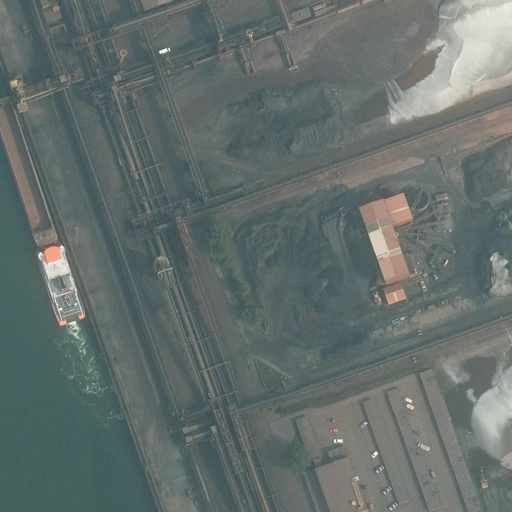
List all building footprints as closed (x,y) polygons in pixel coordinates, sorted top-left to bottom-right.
[(37,0),(44,18),(52,15),(46,0),(37,0)] [(137,0),(143,14),(173,3),(171,0),(137,0)] [(308,9),(291,15),(294,23),(311,17),(308,9)] [(385,206),(360,215),(386,288),(411,279),(385,206)] [(480,511),(431,370),(419,374),(467,511),(480,511)] [(399,389),(387,393),(429,511),(441,507),(422,455),(421,456),(399,395),(401,395),(399,389)] [(373,400),(362,403),(398,505),(409,502),(373,400)] [(321,460),(322,459),(307,417),(295,421),(310,463),(313,462),(315,469),(302,473),(316,511),(367,511),(345,447),(328,453),(331,465),(323,467),(321,460)]
